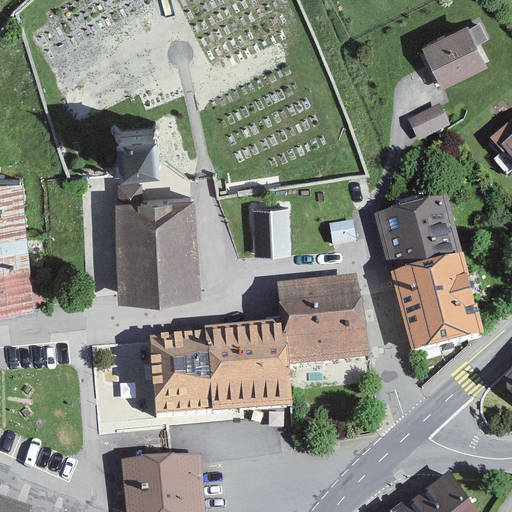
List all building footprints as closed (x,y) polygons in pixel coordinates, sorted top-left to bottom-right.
[(488,69),(469,28),(423,48),(442,90),(488,69)] [(450,124),(439,104),(409,120),(419,140),(450,124)] [(511,135),(502,144),(511,155),(511,135)] [(120,184),(160,181),(160,176),(157,143),(117,146),(119,178),(120,184)] [(0,233),(29,232),(26,172),(0,173),(0,233)] [(119,302),(203,296),(196,197),(144,200),(143,185),(119,186),(120,201),(117,201),(119,302)] [(390,271),(463,251),(447,193),(374,213),(390,271)] [(256,252),(294,252),(293,202),(255,203),(256,252)] [(333,248),(360,245),(357,222),(330,225),(333,248)] [(29,232),(0,233),(0,305),(49,300),(46,271),(33,271),(29,232)] [(485,333),(463,251),(390,271),(412,352),(485,333)] [(282,328),(292,371),(372,359),(365,280),(279,287),(282,328)] [(295,414),(292,371),(282,328),(207,337),(207,339),(150,344),(157,421),(215,416),(215,420),(295,414)] [(511,371),(501,383),(511,392),(511,371)] [(206,511),(203,459),(123,466),(126,511),(206,511)] [(476,511),(450,471),(403,504),(407,511),(476,511)] [(0,511),(18,511),(0,502),(0,511)]
